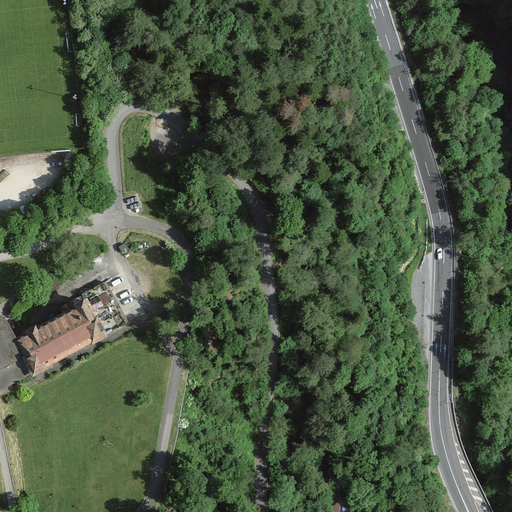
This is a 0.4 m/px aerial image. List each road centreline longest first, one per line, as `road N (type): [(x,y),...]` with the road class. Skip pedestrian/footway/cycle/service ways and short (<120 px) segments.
road 1 (residential): [(110,213),(115,115),(137,101),(170,111),(259,189),(273,323),(264,511)]
road 2 (motorway): [(0,23),(97,251),(250,511)]
road 3 (motorway): [(470,511),(440,423),(440,216),(374,0)]
road 4 (residential): [(146,511),(158,495),(192,280),(184,249),(169,232),(110,213)]
